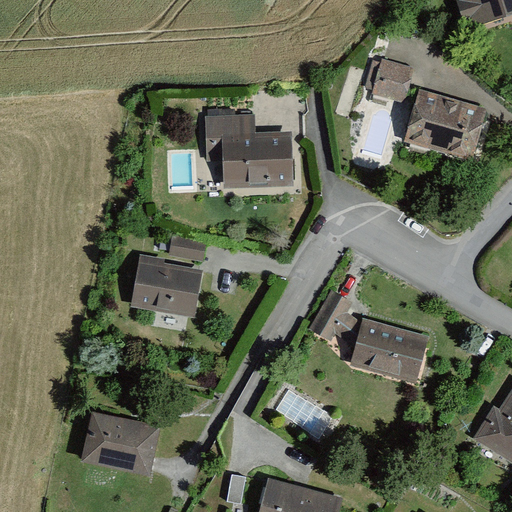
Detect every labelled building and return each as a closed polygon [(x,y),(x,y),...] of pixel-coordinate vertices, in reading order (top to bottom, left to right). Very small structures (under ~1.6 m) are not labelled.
[(511,14),(511,0),(451,0),(463,31),(511,14)] [(375,94),(406,102),(415,66),(383,59),(375,94)] [(478,113),(415,98),(403,146),(466,162),(478,113)] [(301,188),(300,144),(264,145),(263,125),(214,126),(215,163),(230,162),(231,190),(301,188)] [(202,258),(203,240),(172,239),(172,257),(202,258)] [(204,271),(134,256),(124,305),(194,319),(204,271)] [(430,337),(361,313),(343,365),(412,389),(430,337)] [(511,398),(503,413),(487,403),(463,443),(511,471),(511,398)] [(157,426),(85,410),(74,465),(146,480),(157,426)] [(333,511),(338,496),(263,474),(251,511),(333,511)]
